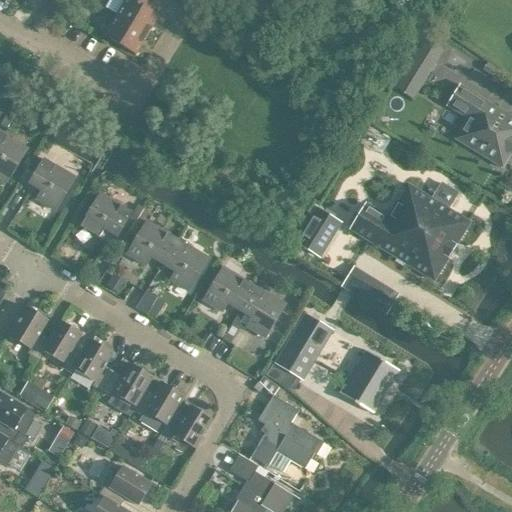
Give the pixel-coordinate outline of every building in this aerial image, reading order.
[(52,0),(48,7),(59,14),(67,0),(52,0)] [(160,16),(132,0),(126,0),(117,16),(148,35),(160,16)] [(160,16),(155,13),(162,0),(132,0),(160,16)] [(105,35),(137,54),(148,35),(117,16),(105,35)] [(432,68),(414,58),(408,68),(425,79),(432,68)] [(511,115),(461,84),(448,105),(468,117),(456,138),(502,167),(504,168),(511,154),(511,115)] [(17,120),(7,114),(0,125),(0,128),(8,134),(17,120)] [(0,176),(8,181),(28,149),(0,131),(0,176)] [(37,199),(56,210),(76,177),(44,158),(35,173),(29,183),(31,184),(32,182),(37,186),(38,186),(40,186),(41,185),(45,187),(37,199)] [(26,168),(21,177),(29,183),(35,173),(26,168)] [(470,222),(408,184),(388,217),(367,204),(351,229),(434,280),(470,222)] [(138,203),(133,212),(101,193),(82,226),(100,237),(108,225),(111,227),(111,228),(111,229),(111,230),(112,231),(117,234),(117,235),(118,236),(130,216),(137,221),(146,207),(138,203)] [(148,221),(153,212),(146,207),(137,221),(145,226),(128,254),(146,265),(154,253),(157,255),(157,256),(157,257),(157,258),(158,259),(164,263),(178,239),(148,221)] [(318,208),(297,242),(320,257),(341,223),(318,208)] [(174,266),(175,265),(178,268),(171,280),(189,291),(209,258),(178,239),(164,263),(171,267),(172,267),(173,267),(174,266)] [(234,304),(235,305),(241,309),(255,286),(224,267),(204,300),(223,311),(230,299),(234,301),(234,302),(233,302),(233,303),(234,304)] [(265,271),(259,282),(274,290),(279,280),(265,271)] [(115,274),(108,285),(119,292),(126,281),(115,274)] [(251,312),(255,314),(247,326),(266,337),(286,304),(255,286),(241,309),(248,313),(249,313),(250,313),(251,312)] [(158,299),(148,314),(157,319),(166,304),(158,299)] [(51,338),(41,333),(49,320),(28,307),(10,336),(32,349),(29,353),(38,359),(43,350),(51,338)] [(304,382),(334,333),(306,316),(276,365),(304,382)] [(84,353),(75,347),(83,334),(61,321),(51,338),(43,350),(65,363),(62,368),(72,373),(74,368),(84,353)] [(106,366),(113,353),(92,339),(84,353),(74,368),(96,382),(93,386),(103,392),(115,371),(106,366)] [(368,354),(342,396),(374,416),(400,374),(368,354)] [(136,406),(146,390),(154,377),(132,364),(124,377),(115,371),(103,392),(112,398),(109,403),(130,416),(133,410),(136,406)] [(263,375),(260,381),(274,395),(279,386),(263,375)] [(34,405),(42,390),(28,382),(20,396),(34,405)] [(185,395),(163,382),(155,396),(146,390),(136,406),(133,410),(143,416),(139,422),(161,435),(167,424),(167,425),(174,413),(185,395)] [(0,433),(18,444),(22,447),(28,437),(23,435),(32,420),(33,414),(30,410),(0,391),(0,433)] [(252,456),(264,463),(269,466),(271,463),(285,471),(291,460),(305,469),(312,458),(314,460),(325,442),(292,423),(299,411),(274,395),(259,420),(270,427),(252,456)] [(171,439),(173,435),(195,448),(213,419),(191,406),(183,419),(174,413),(167,425),(167,424),(161,435),(168,439),(169,438),(171,439)] [(82,423),(70,417),(66,424),(78,430),(82,423)] [(80,431),(90,437),(97,424),(88,418),(80,431)] [(76,432),(65,425),(58,437),(68,444),(76,432)] [(0,463),(4,465),(18,444),(0,433),(0,463)] [(165,442),(159,438),(152,450),(158,454),(165,442)] [(121,506),(126,497),(139,505),(152,483),(123,466),(110,487),(106,484),(100,494),(105,497),(121,506)] [(272,511),(282,511),(294,494),(265,477),(268,472),(259,466),(231,511),(258,511),(262,506),(272,511)] [(130,511),(121,506),(105,497),(95,511),(130,511)] [(307,511),(315,511),(320,504),(310,498),(304,510),(307,511)]
